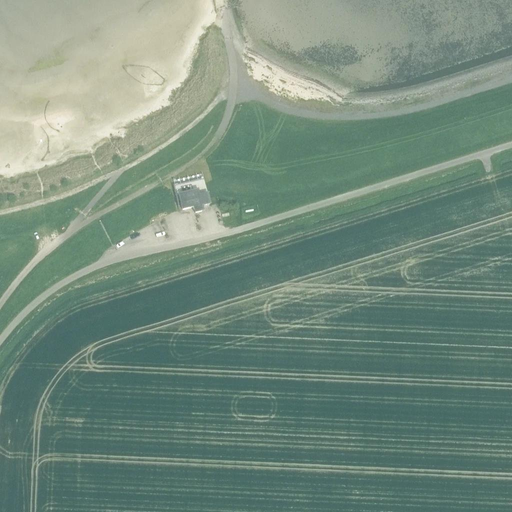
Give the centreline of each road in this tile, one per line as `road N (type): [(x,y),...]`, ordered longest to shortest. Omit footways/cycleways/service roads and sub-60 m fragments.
road 1 (unclassified): [(0,340),(48,291),(116,256),(229,232),(511,143)]
road 2 (unclassified): [(0,304),(68,233),(176,172),(216,138),(233,89),(220,8)]
